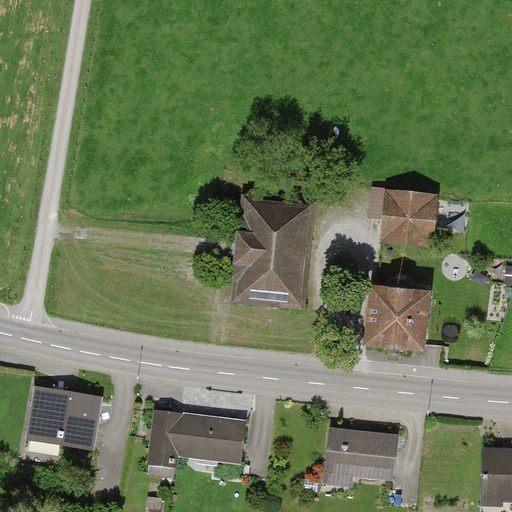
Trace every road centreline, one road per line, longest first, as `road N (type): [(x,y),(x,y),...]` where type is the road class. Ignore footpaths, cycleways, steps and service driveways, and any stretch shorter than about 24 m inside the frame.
road 1 (tertiary): [(511,402),(133,362),(0,332)]
road 2 (track): [(27,339),(85,0)]
